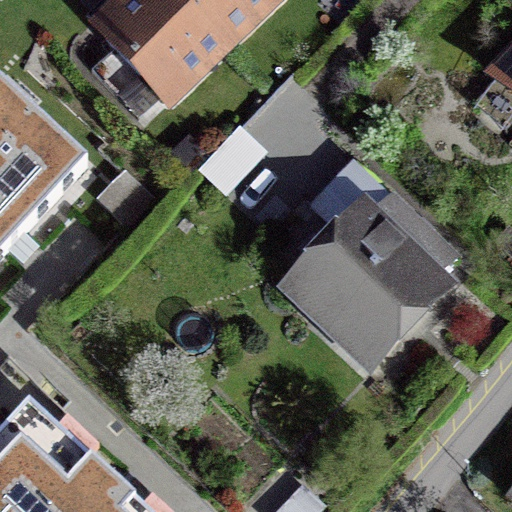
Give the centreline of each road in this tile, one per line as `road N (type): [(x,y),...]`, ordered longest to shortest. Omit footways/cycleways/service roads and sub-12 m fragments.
road 1 (residential): [(260,172),(420,0)]
road 2 (residential): [(406,511),(511,381)]
